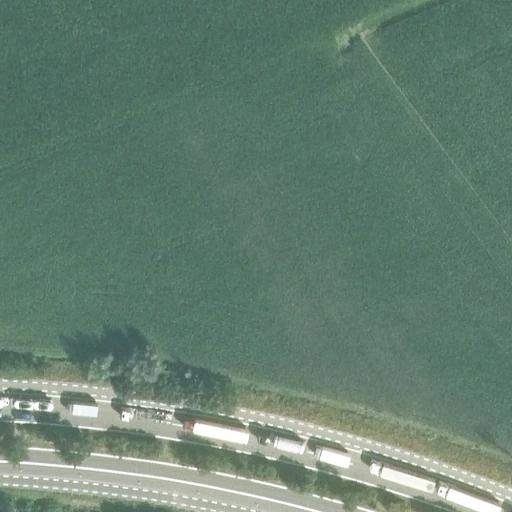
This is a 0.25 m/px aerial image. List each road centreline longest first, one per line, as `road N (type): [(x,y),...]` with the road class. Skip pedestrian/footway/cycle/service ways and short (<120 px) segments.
road 1 (primary): [(510,511),(368,464),(176,418),(0,402)]
road 2 (primary): [(0,453),(171,473),(342,511)]
